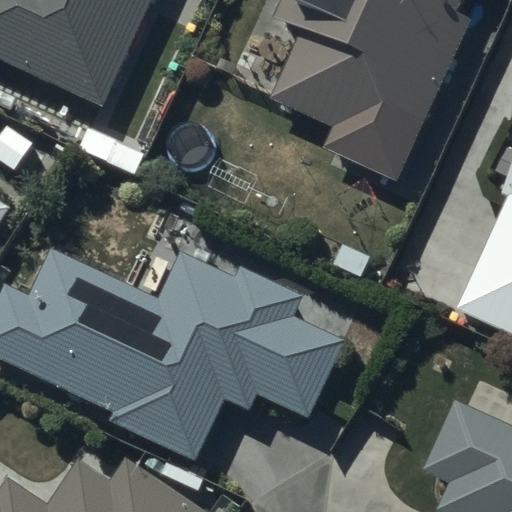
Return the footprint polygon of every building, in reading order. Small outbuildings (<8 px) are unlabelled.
[(0,0),(0,70),(107,117),(157,0),(0,0)] [(498,0),(291,0),(273,38),(305,53),(278,111),(409,172),(475,31),(462,25),(473,0),(478,0),(495,8),(498,0)] [(511,193),(506,207),(511,210),(460,323),(511,347),(511,193)] [(0,245),(15,224),(0,214),(0,245)] [(160,314),(53,262),(31,307),(10,297),(0,317),(0,369),(114,425),(110,434),(199,478),(231,413),(252,423),(260,407),(311,432),(348,355),(296,330),(305,312),(245,283),(240,293),(183,266),(160,314)] [(511,511),(511,438),(458,414),(426,484),(451,495),(442,511),(511,511)] [(5,506),(0,502),(0,511),(190,511),(129,469),(113,493),(83,472),(55,511),(43,511),(15,492),(5,506)]
